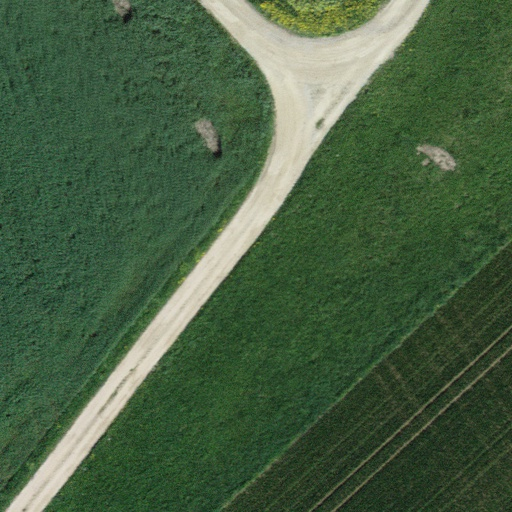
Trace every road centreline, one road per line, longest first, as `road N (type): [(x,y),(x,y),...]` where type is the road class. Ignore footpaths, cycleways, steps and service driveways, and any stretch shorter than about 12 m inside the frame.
road 1 (track): [(38,511),(336,101)]
road 2 (track): [(410,0),(336,101),(232,0)]
